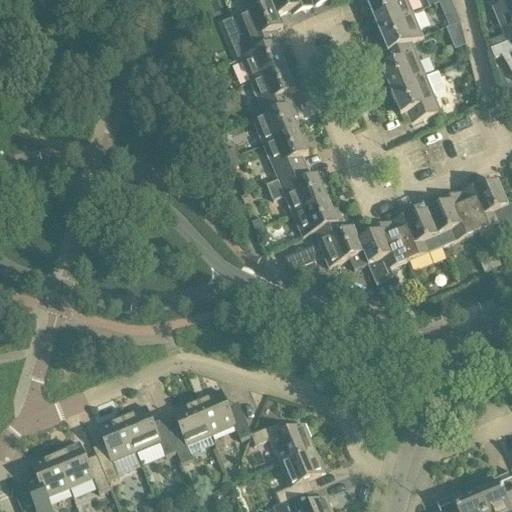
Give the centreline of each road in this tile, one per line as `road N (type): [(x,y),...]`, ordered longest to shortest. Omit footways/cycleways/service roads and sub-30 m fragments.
road 1 (residential): [(0,467),(4,441),(39,419),(175,363),(329,406),(369,469),(403,480)]
road 2 (residential): [(503,154),(379,213),(297,34),(348,10)]
road 3 (tertiary): [(233,284),(171,214),(38,174),(0,182)]
road 4 (tertiary): [(0,261),(12,273),(138,308),(233,284)]
road 5 (tertiary): [(233,284),(437,341)]
road 6 (residential): [(462,0),(503,154)]
road 7 (residential): [(437,341),(441,404),(410,462)]
